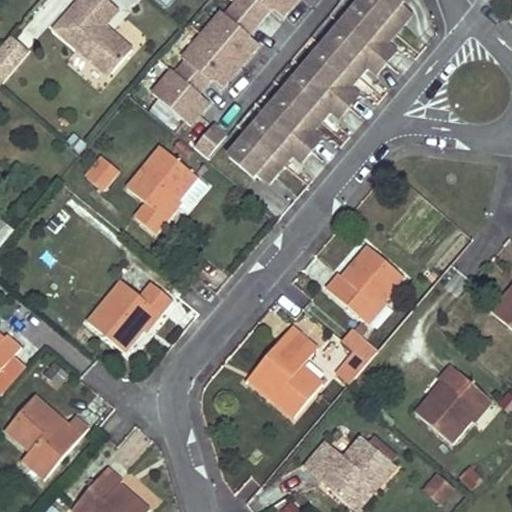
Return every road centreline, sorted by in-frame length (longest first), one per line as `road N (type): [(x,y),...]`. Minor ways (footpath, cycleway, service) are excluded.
road 1 (residential): [(201,511),(175,388),(194,355),(393,121)]
road 2 (residential): [(466,271),(502,220),(510,177),(501,134)]
road 3 (residential): [(466,24),(393,121)]
